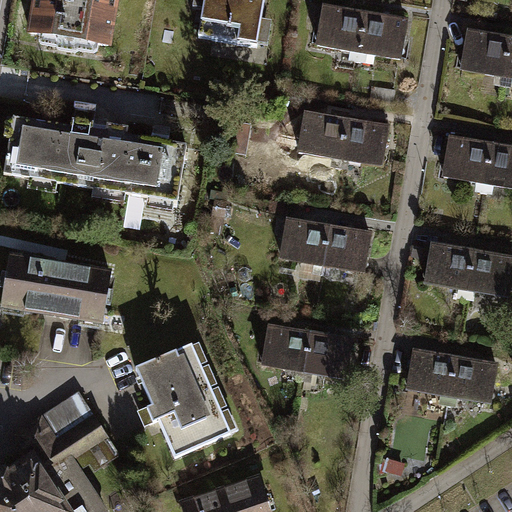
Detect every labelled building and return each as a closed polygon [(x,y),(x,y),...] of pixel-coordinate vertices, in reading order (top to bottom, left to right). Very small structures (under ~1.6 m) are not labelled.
[(34,0),(30,33),(109,46),(116,0),(34,0)] [(202,0),(196,38),(257,48),(265,0),(202,0)] [(365,15),(323,8),(317,46),(359,53),(365,15)] [(408,22),(365,15),(359,53),(401,60),(408,22)] [(510,39),(467,32),(461,71),(504,78),(510,39)] [(93,188),(94,182),(102,134),(91,133),(95,102),(75,99),(70,128),(7,118),(4,137),(9,137),(3,173),(29,177),(30,171),(60,176),(59,183),(93,188)] [(346,122),(306,114),(299,151),(341,159),(346,122)] [(387,128),(346,122),(341,159),(381,165),(387,128)] [(125,195),(176,203),(185,147),(126,137),(128,129),(106,126),(105,135),(102,134),(94,182),(127,187),(125,195)] [(491,145),(448,138),(441,179),(484,186),(491,145)] [(511,148),(491,145),(484,186),(511,190),(511,148)] [(329,228),(287,221),(281,258),(323,265),(329,228)] [(370,235),(329,228),(323,265),(363,273),(370,235)] [(473,253),(430,246),(424,283),(467,290),(473,253)] [(511,281),(511,259),(473,253),(467,290),(509,297),(511,281)] [(109,275),(12,259),(3,308),(101,324),(109,275)] [(310,334),(269,328),(263,365),(305,372),(310,334)] [(351,341),(310,334),(305,372),(346,378),(351,341)] [(231,434),(192,343),(135,367),(152,407),(143,410),(149,425),(159,421),(175,457),(231,434)] [(455,359),(414,351),(407,389),(449,396),(455,359)] [(497,366),(455,359),(449,396),(490,404),(497,366)] [(80,395),(40,420),(55,442),(93,417),(80,395)] [(107,511),(72,460),(106,437),(93,417),(55,442),(40,420),(15,436),(30,459),(0,478),(0,511),(107,511)] [(268,511),(260,481),(183,505),(184,511),(268,511)]
